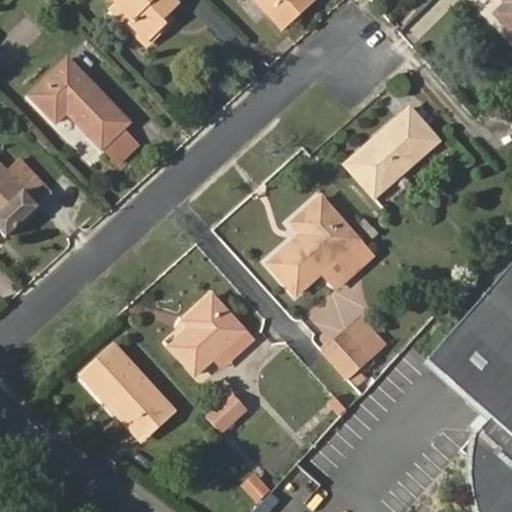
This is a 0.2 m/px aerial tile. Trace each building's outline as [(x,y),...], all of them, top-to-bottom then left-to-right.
[(114,0),(115,1),(130,17),(125,22),(142,39),(162,21),(158,17),(162,13),(176,1),(175,0),(114,0)] [(255,0),(284,32),(318,1),(317,0),(255,0)] [(511,0),(502,0),(505,3),(494,14),(511,33),(511,0)] [(130,17),(115,1),(107,8),(122,24),(139,42),(142,39),(125,22),(130,17)] [(122,24),(107,8),(103,12),(118,28),(122,24)] [(102,148),(122,129),(129,123),(68,58),(31,93),(56,121),(67,110),(102,148)] [(345,164),(372,195),(436,140),(409,109),(345,164)] [(137,145),(122,129),(102,148),(117,164),(137,145)] [(21,156),(7,170),(0,162),(0,229),(5,235),(38,205),(34,201),(50,186),(21,156)] [(50,186),(34,201),(38,205),(53,190),(50,186)] [(319,271),(356,239),(320,197),(294,221),(303,231),(268,262),(294,292),(319,271)] [(370,255),(356,239),(319,271),(333,288),(370,255)] [(511,511),(511,272),(432,366),(496,421),(473,451),(462,480),(459,505),(459,511),(511,511)] [(194,374),(210,359),(228,343),(238,353),(252,341),(210,296),(184,321),(189,325),(168,346),(194,374)] [(347,330),(323,352),(347,378),(370,357),(347,330)] [(228,343),(210,359),(221,369),(238,353),(228,343)] [(110,398),(144,436),(172,411),(112,346),(103,354),(80,375),(105,402),(110,398)] [(207,418),(221,434),(244,412),(230,397),(207,418)] [(140,440),(144,436),(110,398),(105,402),(140,440)] [(258,471),(241,485),(257,503),(273,489),(258,471)]
